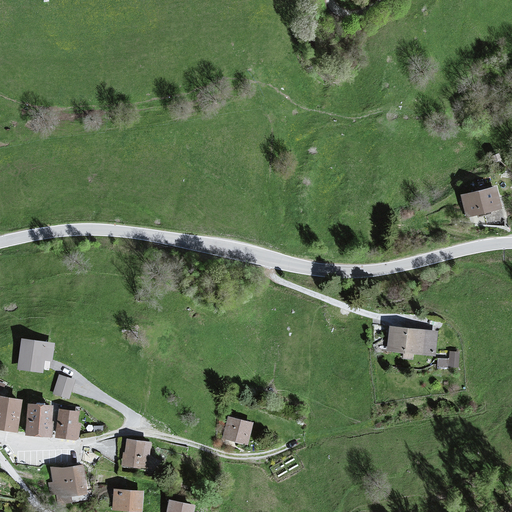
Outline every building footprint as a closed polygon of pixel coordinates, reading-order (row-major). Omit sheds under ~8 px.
[(494,187),(461,196),(467,219),(501,210),(494,187)] [(437,331),(389,327),(387,352),(435,356),(437,331)] [(45,343),(21,341),(19,371),(43,373),(45,343)] [(449,359),(438,358),(438,367),(459,368),(459,353),(449,353),(449,359)] [(74,383),(59,378),(54,396),(69,400),(74,383)] [(21,400),(0,397),(0,430),(16,433),(21,400)] [(51,406),(26,405),(24,437),(50,438),(51,406)] [(80,412),(58,411),(56,439),(78,441),(80,412)] [(252,424),(233,434),(222,439),(247,445),(252,424)] [(150,443),(125,440),(122,467),(141,470),(142,457),(149,458),(150,443)] [(83,465),(52,470),(56,499),(88,494),(83,465)] [(142,511),(144,493),(113,491),(112,511),(129,511),(142,511)] [(193,511),(195,506),(168,501),(166,511),(193,511)]
